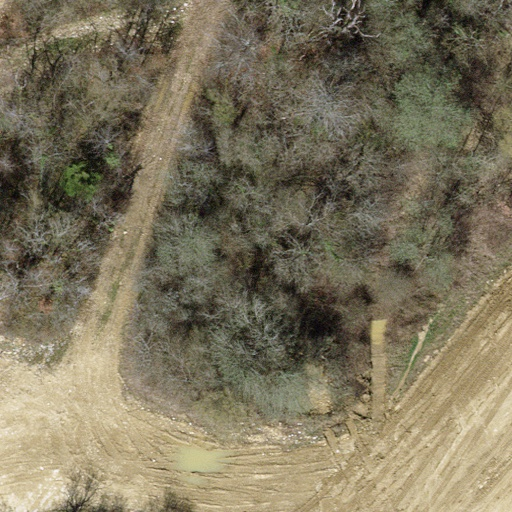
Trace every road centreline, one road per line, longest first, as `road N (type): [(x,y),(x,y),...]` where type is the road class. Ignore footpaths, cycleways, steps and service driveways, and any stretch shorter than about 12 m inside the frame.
road 1 (track): [(0,366),(55,395),(370,511)]
road 2 (track): [(511,417),(437,511)]
